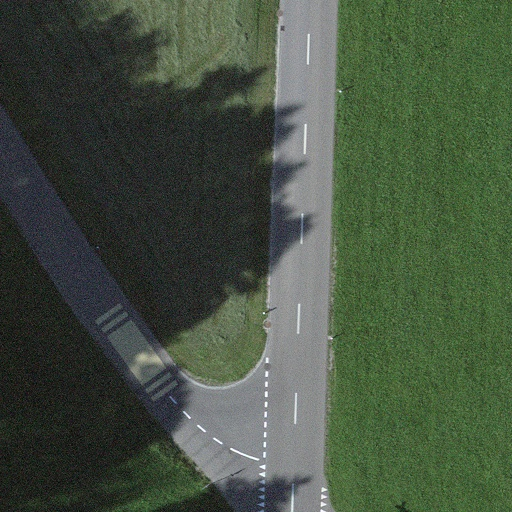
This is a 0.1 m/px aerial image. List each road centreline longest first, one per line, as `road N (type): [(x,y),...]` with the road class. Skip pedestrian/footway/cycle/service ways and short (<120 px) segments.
road 1 (tertiary): [(315,0),(299,476)]
road 2 (tertiary): [(0,133),(158,388),(192,427),(233,454),(299,476)]
